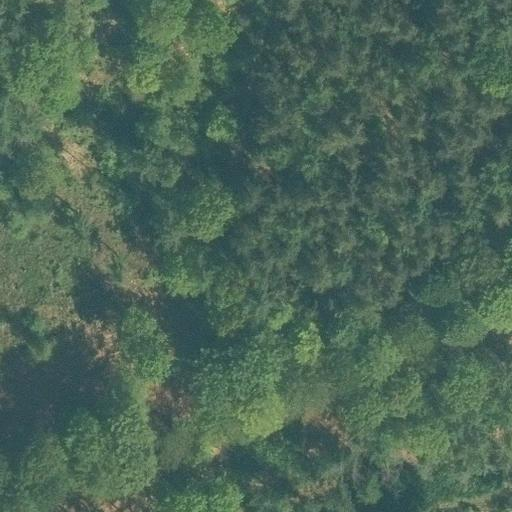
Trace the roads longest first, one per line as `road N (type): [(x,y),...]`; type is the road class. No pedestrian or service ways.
road 1 (track): [(0,466),(511,253)]
road 2 (track): [(258,0),(175,392),(159,428),(150,511)]
